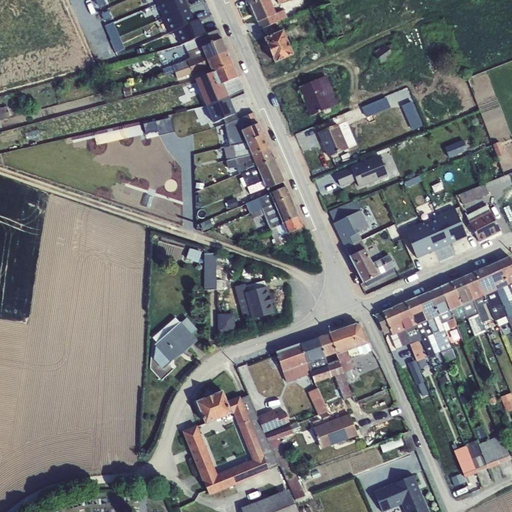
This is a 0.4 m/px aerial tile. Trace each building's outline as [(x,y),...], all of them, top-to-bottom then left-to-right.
[(159,0),(175,44),(206,34),(200,17),(192,19),(185,0),(149,0),(150,3),(159,0)] [(258,0),(250,4),(258,22),(276,14),(270,0),(258,0)] [(326,45),(345,35),(332,2),(312,11),(326,45)] [(276,14),(258,22),(261,29),(279,21),(276,14)] [(279,21),(261,29),(265,38),(283,30),(279,21)] [(115,22),(107,26),(112,39),(120,35),(115,22)] [(202,47),(223,38),(219,29),(195,39),(198,47),(188,52),(190,58),(204,53),(202,47)] [(283,30),(265,38),(275,63),(294,54),(290,47),(283,30)] [(223,38),(202,47),(204,53),(207,59),(228,51),(223,38)] [(290,47),(294,54),(313,46),(309,38),(290,47)] [(386,45),(374,54),(382,63),(393,55),(392,53),(397,49),(393,45),(389,48),(386,45)] [(233,63),(228,51),(207,59),(210,67),(212,72),(233,63)] [(204,53),(190,58),(172,65),(175,72),(177,78),(193,73),(194,74),(210,67),(207,59),(204,53)] [(239,76),(233,63),(212,72),(218,85),(234,78),(239,76)] [(218,85),(212,72),(195,79),(199,87),(209,83),(211,88),(200,92),(204,100),(237,86),(234,78),(218,85)] [(326,75),(298,87),(311,116),(339,104),(326,75)] [(244,100),(250,113),(254,112),(244,89),(238,92),(242,101),(244,100)] [(402,93),(393,102),(403,112),(411,104),(410,103),(411,101),(402,93)] [(7,106),(0,107),(0,119),(10,117),(7,106)] [(261,129),(254,112),(250,113),(243,117),(248,128),(241,130),(244,137),(261,129)] [(188,114),(174,117),(177,131),(191,127),(188,114)] [(248,128),(243,117),(225,124),(227,132),(195,141),(197,150),(231,140),(244,137),(241,130),(248,128)] [(339,124),(349,147),(355,145),(345,122),(339,124)] [(338,123),(318,132),(328,157),(349,148),(349,147),(339,124),(338,123)] [(269,148),(261,129),(244,137),(250,149),(252,155),(269,148)] [(509,130),(494,136),(497,144),(511,138),(509,130)] [(244,137),(231,140),(232,143),(223,145),(224,147),(226,147),(227,154),(234,152),(250,149),(244,137)] [(176,143),(169,145),(172,155),(179,153),(176,143)] [(274,159),(269,148),(252,155),(255,161),(257,166),(257,167),(274,159)] [(484,148),(478,151),(481,156),(487,154),(484,148)] [(250,149),(234,152),(236,158),(227,160),(228,167),(238,165),(255,161),(252,155),(250,149)] [(380,155),(351,167),(360,188),(388,176),(380,155)] [(284,182),(274,159),(257,167),(263,181),(267,189),(284,182)] [(255,161),(238,165),(242,172),(257,166),(255,161)] [(257,166),(242,172),(247,187),(263,181),(257,167),(257,166)] [(342,188),(355,183),(350,168),(336,173),(342,188)] [(459,194),(463,205),(482,197),(484,200),(489,197),(488,194),(489,194),(489,193),(494,191),(492,189),(508,182),(511,180),(511,173),(506,176),(506,177),(490,183),(490,181),(459,194)] [(263,181),(247,187),(250,194),(267,189),(263,181)] [(285,186),(270,193),(274,203),(290,196),(285,186)] [(243,216),(257,210),(274,203),(270,193),(239,206),(243,216)] [(299,217),(290,196),(274,203),(283,223),(299,217)] [(266,219),(270,229),(283,223),(274,203),(257,210),(261,221),(266,219)] [(465,216),(468,222),(490,210),(487,205),(465,216)] [(342,240),(358,232),(368,227),(360,210),(334,223),(342,240)] [(454,210),(406,231),(418,257),(465,236),(454,210)] [(490,210),(468,222),(479,242),(500,231),(490,210)] [(215,217),(202,223),(205,230),(218,224),(215,217)] [(303,227),(299,217),(283,223),(287,234),(303,227)] [(306,234),(303,227),(287,234),(283,223),(270,229),(274,238),(272,239),(275,246),(306,234)] [(342,240),(346,248),(362,240),(358,232),(342,240)] [(346,248),(350,256),(365,249),(366,248),(362,240),(346,248)] [(202,252),(189,248),(186,259),(198,262),(202,252)] [(365,249),(350,256),(364,283),(378,275),(372,263),(365,249)] [(217,252),(216,253),(217,291),(220,291),(221,332),(227,333),(226,289),(222,289),(222,280),(235,280),(236,258),(217,252)] [(216,253),(208,253),(208,292),(217,292),(217,291),(216,253)] [(372,263),(378,275),(380,274),(383,279),(389,276),(387,271),(395,266),(389,255),(372,263)] [(511,261),(510,256),(497,262),(508,285),(511,283),(511,261)] [(497,262),(486,267),(497,290),(508,285),(497,262)] [(486,267),(475,272),(484,295),(485,295),(496,290),(497,290),(486,267)] [(475,272),(464,277),(473,300),(484,295),(475,272)] [(464,277),(452,282),(462,305),(473,300),(464,277)] [(247,293),(266,288),(264,281),(238,288),(245,316),(253,314),(247,293)] [(452,282),(440,287),(450,310),(462,305),(452,282)] [(497,290),(496,290),(504,308),(506,315),(511,327),(511,309),(509,301),(511,299),(511,293),(508,285),(497,290)] [(440,287),(429,292),(439,315),(450,310),(440,287)] [(266,288),(247,293),(253,314),(254,318),(273,313),(266,288)] [(504,308),(496,290),(485,295),(487,302),(492,313),(504,308)] [(429,292),(418,297),(428,320),(439,315),(429,292)] [(487,302),(485,295),(484,295),(473,300),(481,320),(484,327),(491,324),(483,304),(487,302)] [(418,297),(406,302),(416,325),(428,320),(418,297)] [(462,305),(467,316),(470,324),(481,320),(473,300),(462,305)] [(406,302),(395,307),(404,330),(416,325),(406,302)] [(450,310),(457,326),(463,341),(469,339),(463,323),(461,318),(467,316),(462,305),(450,310)] [(395,307),(382,312),(391,332),(392,336),(398,334),(404,331),(404,330),(395,307)] [(439,315),(445,331),(457,326),(450,310),(439,315)] [(382,312),(375,315),(384,334),(391,332),(382,312)] [(445,331),(439,315),(428,320),(433,333),(441,353),(445,352),(441,341),(444,340),(443,338),(447,336),(445,331)] [(511,327),(506,315),(500,317),(506,330),(511,327)] [(157,343),(180,322),(175,317),(152,338),(157,343)] [(187,318),(181,322),(193,335),(198,330),(187,318)] [(433,333),(428,320),(416,325),(423,342),(425,347),(431,345),(427,336),(433,333)] [(484,327),(481,320),(470,324),(474,336),(486,331),(484,327)] [(157,343),(155,345),(170,362),(198,341),(193,335),(181,322),(181,321),(180,322),(157,343)] [(356,324),(346,327),(353,348),(358,347),(369,343),(362,326),(356,324)] [(404,331),(410,343),(414,355),(409,357),(411,362),(423,359),(418,345),(423,342),(416,325),(404,330),(404,331)] [(329,333),(336,353),(336,354),(348,350),(353,348),(346,327),(329,333)] [(410,343),(404,331),(398,334),(403,346),(410,343)] [(329,333),(315,338),(321,358),(336,353),(329,333)] [(441,353),(433,333),(427,336),(431,345),(425,347),(430,358),(436,355),(435,354),(441,353)] [(457,357),(447,336),(443,338),(444,340),(441,341),(445,352),(441,353),(446,362),(457,357)] [(315,338),(300,343),(307,363),(307,362),(321,358),(315,338)] [(276,352),(283,371),(295,367),(307,363),(300,343),(276,352)] [(372,352),(369,343),(358,347),(361,354),(369,351),(370,353),(372,352)] [(350,357),(348,350),(336,354),(346,380),(359,375),(352,357),(350,357)] [(346,380),(336,354),(336,353),(321,358),(307,362),(315,383),(316,382),(334,376),(337,383),(344,400),(353,396),(346,380)] [(468,361),(462,364),(465,370),(471,367),(468,361)] [(307,363),(295,367),(299,379),(305,377),(312,394),(306,396),(315,416),(329,411),(319,390),(316,382),(315,383),(307,362),(307,363)] [(287,382),(299,379),(295,367),(283,371),(287,382)] [(316,382),(319,390),(337,383),(334,376),(316,382)] [(196,402),(206,424),(232,413),(227,401),(223,391),(196,402)] [(357,392),(354,398),(359,400),(362,394),(357,392)] [(468,394),(460,398),(463,404),(471,401),(468,394)] [(249,395),(241,398),(262,452),(271,448),(265,434),(258,416),(249,395)] [(182,431),(209,495),(270,471),(269,469),(262,452),(241,398),(240,396),(227,401),(232,413),(232,414),(234,413),(253,460),(218,474),(197,425),(182,431)] [(511,398),(502,402),(507,412),(511,409),(511,398)] [(258,416),(265,434),(290,426),(285,411),(277,414),(274,409),(258,416)] [(314,427),(313,427),(321,449),(358,435),(350,413),(333,420),(314,427)] [(331,414),(312,422),(314,427),(333,420),(331,414)] [(482,425),(474,428),(478,439),(486,436),(482,425)] [(293,434),(290,426),(265,434),(271,448),(279,465),(285,478),(296,473),(279,438),(293,434)] [(408,432),(403,434),(407,446),(413,444),(408,432)] [(490,439),(500,464),(511,459),(502,435),(490,439)] [(400,437),(380,445),(383,452),(403,444),(400,437)] [(478,444),(488,468),(500,464),(490,439),(479,444),(478,444)] [(478,440),(466,444),(477,472),(488,468),(478,444),(479,444),(478,440)] [(269,469),(279,465),(271,448),(262,452),(269,469)] [(469,456),(460,459),(467,476),(475,473),(469,456)] [(310,469),(297,474),(299,479),(312,474),(310,469)] [(296,473),(285,478),(296,499),(306,496),(296,473)] [(462,474),(451,478),(454,487),(465,483),(462,474)] [(375,492),(383,511),(402,504),(405,511),(429,511),(414,475),(375,492)] [(298,511),(289,489),(241,507),(242,511),(298,511)]
